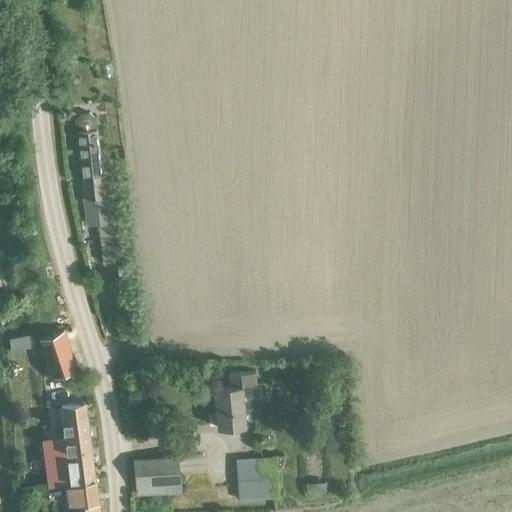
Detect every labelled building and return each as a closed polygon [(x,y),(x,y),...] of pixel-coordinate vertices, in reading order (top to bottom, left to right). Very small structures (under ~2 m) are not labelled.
[(87,224),(110,221),(107,195),(104,195),(97,129),(77,131),(87,224)] [(76,369),(64,331),(63,330),(40,338),(53,377),(76,369)] [(12,334),(14,348),(28,346),(26,332),(12,334)] [(244,388),(249,388),(258,388),(257,375),(232,376),(232,388),(216,389),(218,430),(245,428),(244,388)] [(58,395),(73,393),(72,382),(57,384),(58,395)] [(55,485),(65,484),(94,480),(84,405),(62,407),(67,446),(50,448),(55,485)] [(178,454),(133,459),(136,496),(181,492),(178,454)] [(236,460),(238,501),(276,500),(274,459),(236,460)] [(65,484),(68,505),(74,504),(74,511),(95,511),(94,502),(98,501),(95,480),(94,480),(65,484)]
